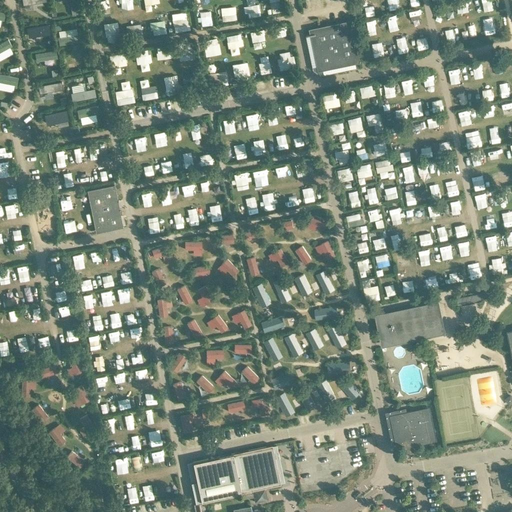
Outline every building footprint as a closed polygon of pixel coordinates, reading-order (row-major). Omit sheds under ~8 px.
[(77,0),(69,0),(70,13),(78,12),(77,0)] [(110,0),(98,0),(99,14),(110,13),(109,7),(111,7),(110,0)] [(119,0),(121,9),(134,7),(133,0),(119,0)] [(144,0),(145,10),(152,9),(151,3),(158,2),(157,0),(144,0)] [(267,4),(268,12),(280,11),(279,0),(270,0),(270,4),(267,4)] [(388,0),(390,8),(397,7),(395,0),(388,0)] [(474,0),(477,12),(486,10),(484,0),(474,0)] [(245,5),(246,17),(261,15),(259,3),(245,5)] [(222,20),(236,19),(236,5),(221,6),(222,20)] [(171,13),(175,31),(189,28),(186,10),(171,13)] [(211,10),(199,11),(201,25),(212,24),(211,10)] [(141,18),(128,18),(130,36),(142,36),(141,18)] [(164,19),(151,21),(152,34),(166,32),(164,19)] [(315,74),(361,65),(352,19),(306,27),(315,74)] [(106,41),(119,41),(118,21),(105,22),(106,41)] [(490,31),(497,30),(496,22),(489,24),(490,31)] [(26,27),(28,36),(50,32),(49,23),(26,27)] [(469,37),(479,35),(477,25),(467,27),(469,37)] [(274,38),(280,38),(280,43),(289,42),(288,29),(286,29),(286,26),(273,27),(274,38)] [(76,27),(58,30),(59,36),(77,33),(76,27)] [(263,29),(250,30),(252,41),(265,40),(263,29)] [(238,45),(243,44),(241,32),(227,34),(230,54),(239,53),(238,45)] [(217,36),(202,39),(206,56),(221,53),(217,36)] [(417,38),(419,49),(429,47),(427,36),(417,38)] [(0,59),(14,52),(8,38),(0,41),(0,59)] [(180,59),(193,58),(192,41),(178,42),(180,59)] [(172,45),(157,46),(157,58),(172,57),(172,45)] [(141,63),(141,70),(149,69),(148,61),(150,61),(149,48),(135,50),(137,63),(141,63)] [(57,49),(35,51),(35,60),(57,58),(57,49)] [(289,50),(278,52),(280,69),(295,67),(293,55),(290,55),(289,50)] [(126,66),(125,53),(110,54),(110,66),(126,66)] [(84,66),(90,64),(87,55),(81,56),(84,66)] [(234,75),(249,74),(248,61),(233,63),(234,75)] [(495,71),(505,70),(505,61),(494,62),(495,71)] [(269,62),(258,63),(259,73),(270,72),(269,62)] [(218,83),(228,83),(227,71),(217,71),(218,83)] [(0,88),(14,90),(14,84),(18,84),(18,75),(0,73),(0,88)] [(165,93),(178,93),(178,74),(165,75),(165,93)] [(422,75),(424,90),(434,89),(433,74),(422,75)] [(156,83),(149,85),(148,78),(139,80),(143,99),(159,96),(156,83)] [(134,101),(131,79),(121,81),(122,89),(115,90),(117,103),(134,101)] [(40,107),(54,105),(52,92),(45,93),(43,82),(37,82),(40,107)] [(94,87),(86,89),(84,82),(70,85),(73,100),(96,95),(94,87)] [(360,86),(362,97),(376,94),(374,83),(360,86)] [(499,95),(508,94),(507,85),(498,86),(499,95)] [(482,99),(494,98),(493,87),(481,89),(482,99)] [(344,91),(347,101),(356,99),(353,89),(344,91)] [(338,92),(323,94),(325,107),(340,106),(338,92)] [(434,110),(444,107),(442,97),(431,99),(434,110)] [(348,110),(360,107),(358,99),(346,102),(348,110)] [(504,111),(511,110),(511,99),(503,101),(504,111)] [(97,121),(96,113),(100,112),(99,105),(78,107),(80,123),(97,121)] [(420,105),(408,107),(409,115),(421,114),(420,105)] [(480,108),(484,119),(493,116),(489,105),(480,108)] [(367,113),(368,124),(382,122),(381,111),(367,113)] [(47,114),(49,129),(68,127),(67,119),(69,119),(68,112),(47,114)] [(351,131),(364,128),(361,115),(348,118),(351,131)] [(329,123),(331,133),(344,131),(343,121),(329,123)] [(412,122),(413,131),(422,129),(420,121),(412,122)] [(68,126),(70,132),(80,130),(78,124),(68,126)] [(303,133),(292,134),(293,145),(305,144),(303,133)] [(276,139),(276,149),(287,148),(286,138),(276,139)] [(341,142),(343,148),(351,146),(350,140),(341,142)] [(386,153),(385,141),(374,142),(375,154),(386,153)] [(416,142),(417,157),(429,156),(428,141),(416,142)] [(91,143),(92,152),(101,152),(101,143),(91,143)] [(73,157),(83,155),(82,146),(71,147),(73,157)] [(407,146),(398,147),(399,160),(408,160),(407,146)] [(490,148),(492,157),(500,155),(499,147),(490,148)] [(336,151),(339,163),(350,160),(347,148),(336,151)] [(358,149),(360,157),(367,156),(365,148),(358,149)] [(57,165),(65,164),(63,149),(56,150),(57,165)] [(378,172),(393,169),(391,158),(376,160),(378,172)] [(357,165),(359,177),(373,174),(371,162),(357,165)] [(339,179),(352,178),(352,167),(338,168),(339,179)] [(233,183),(236,183),(237,189),(248,188),(247,171),(233,172),(233,183)] [(79,174),(80,182),(90,180),(88,172),(79,174)] [(203,195),(216,194),(214,179),(201,180),(203,195)] [(114,183),(86,188),(95,232),(122,226),(114,183)] [(368,197),(369,202),(378,201),(375,183),(370,184),(371,190),(365,192),(366,197),(368,197)] [(386,198),(398,196),(396,186),(385,188),(386,198)] [(348,188),(351,206),(360,204),(357,187),(348,188)] [(284,204),(293,203),(292,194),(284,195),(284,204)] [(253,200),(242,202),(244,213),(255,211),(253,200)] [(446,211),(455,210),(454,200),(445,201),(446,211)] [(368,209),(371,220),(375,219),(377,227),(385,225),(382,212),(378,213),(377,207),(368,209)] [(347,214),(348,226),(364,223),(362,212),(347,214)] [(315,229),(318,225),(325,229),(329,221),(314,213),(308,225),(315,229)] [(278,230),(294,227),(292,218),(276,222),(278,230)] [(457,236),(467,234),(465,223),(455,225),(457,236)] [(244,231),(248,240),(263,233),(259,224),(244,231)] [(233,233),(217,233),(218,242),(234,241),(233,233)] [(375,248),(386,246),(384,236),(373,239),(375,248)] [(328,238),(315,245),(319,253),(324,251),(328,258),(336,253),(328,238)] [(202,254),(202,239),(184,239),(184,249),(193,249),(192,254),(202,254)] [(359,251),(369,250),(367,240),(357,242),(359,251)] [(305,263),(312,258),(303,243),(295,248),(305,263)] [(163,260),(172,257),(168,244),(151,249),(153,257),(162,255),(163,260)] [(277,259),(280,264),(288,259),(280,246),(267,253),(272,261),(277,259)] [(388,252),(376,254),(377,266),(390,264),(388,252)] [(251,274),(259,271),(254,255),(246,257),(251,274)] [(230,277),(239,268),(226,257),(218,266),(230,277)] [(361,275),(370,273),(366,257),(357,259),(361,275)] [(492,257),(493,272),(503,272),(502,257),(492,257)] [(51,261),(52,272),(61,271),(60,260),(51,261)] [(210,272),(208,263),(193,266),(195,275),(210,272)] [(326,267),(316,272),(325,293),(336,288),(326,267)] [(295,277),(303,295),(313,290),(304,272),(295,277)] [(439,273),(427,274),(429,286),(440,284),(439,273)] [(283,277),(273,281),(283,301),(292,297),(283,277)] [(363,279),(365,300),(380,298),(379,284),(370,285),(370,278),(363,279)] [(55,281),(58,293),(68,291),(65,279),(55,281)] [(261,281),(252,285),(262,306),(271,301),(261,281)] [(184,303),(192,298),(184,283),(176,287),(184,303)] [(197,288),(201,295),(197,298),(202,306),(214,298),(205,283),(197,288)] [(386,295),(398,293),(397,283),(385,284),(386,295)] [(456,297),(458,304),(481,299),(480,292),(456,297)] [(159,315),(168,313),(167,305),(173,304),(172,298),(157,300),(159,315)] [(381,345),(445,333),(439,300),(375,312),(381,345)] [(461,304),(463,314),(482,309),(480,300),(461,304)] [(30,306),(32,320),(40,319),(38,305),(30,306)] [(316,318),(338,315),(336,305),(314,308),(316,318)] [(235,322),(240,319),(244,327),(252,323),(244,308),(231,314),(235,322)] [(11,310),(2,312),(4,323),(13,321),(11,310)] [(136,312),(128,313),(130,323),(137,321),(136,312)] [(218,312),(208,319),(218,333),(228,326),(218,312)] [(263,331),(285,325),(282,314),(260,321),(263,331)] [(186,321),(194,336),(202,331),(194,317),(186,321)] [(101,318),(91,320),(92,329),(102,327),(101,318)] [(328,326),(337,347),(347,343),(338,322),(328,326)] [(164,342),(174,342),(173,325),(163,325),(164,342)] [(306,331),(315,349),(325,344),(315,326),(306,331)] [(285,335),(293,355),(303,352),(295,331),(285,335)] [(273,335),(263,339),(272,360),(282,356),(273,335)] [(233,352),(251,352),(251,343),(234,342),(233,352)] [(223,357),(223,348),(206,348),(206,362),(214,362),(214,357),(223,357)] [(179,352),(169,366),(177,371),(187,357),(179,352)] [(65,361),(73,377),(84,371),(76,355),(65,361)] [(100,359),(101,369),(110,368),(109,358),(100,359)] [(343,366),(350,365),(350,360),(327,361),(328,373),(343,372),(343,366)] [(40,376),(57,372),(55,363),(38,367),(40,376)] [(247,364),(240,370),(253,383),(259,377),(247,364)] [(225,368),(214,378),(226,390),(236,381),(225,368)] [(271,378),(274,388),(296,380),(292,370),(271,378)] [(202,373),(196,379),(208,392),(214,386),(202,373)] [(30,387),(36,387),(36,378),(21,377),(21,394),(30,394),(30,387)] [(317,382),(326,399),(335,395),(327,377),(317,382)] [(177,397),(185,395),(181,380),(172,382),(177,397)] [(351,399),(361,392),(352,380),(342,386),(351,399)] [(73,393),(79,404),(90,398),(84,387),(73,393)] [(309,390),(299,394),(306,408),(315,403),(309,390)] [(284,414),(293,412),(287,391),(279,393),(284,414)] [(251,398),(253,408),(258,407),(260,415),(268,413),(265,396),(251,398)] [(243,399),(226,402),(228,410),(245,407),(243,399)] [(386,415),(394,450),(438,440),(430,405),(386,415)] [(192,430),(191,421),(195,420),(194,412),(181,413),(182,431),(192,430)] [(49,431),(59,444),(66,438),(60,431),(64,428),(60,423),(49,431)] [(114,441),(116,451),(124,450),(122,439),(114,441)] [(190,500),(190,501),(274,485),(274,484),(277,483),(270,446),(267,447),(266,446),(187,461),(194,499),(190,500)] [(72,449),(66,456),(80,466),(85,459),(72,449)] [(255,502),(257,501),(267,500),(265,488),(253,490),(254,497),(255,502)] [(206,511),(205,501),(194,504),(196,511),(206,511)]
